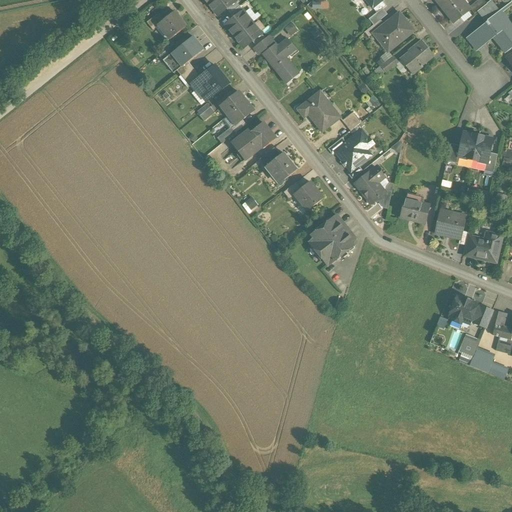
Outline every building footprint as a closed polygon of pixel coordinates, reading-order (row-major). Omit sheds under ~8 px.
[(234,0),(214,0),(209,5),(218,17),(227,10),(236,2),(234,0)] [(384,0),(365,0),(373,9),(384,0)] [(438,0),(437,1),(454,24),(468,12),(458,0),(438,0)] [(482,0),(478,0),(468,8),(474,15),(487,5),(482,0)] [(236,2),(227,10),(230,14),(240,7),(236,2)] [(240,7),(230,14),(234,19),(243,11),(240,7)] [(383,9),(369,20),(374,26),(381,21),(388,15),(383,9)] [(234,19),(225,26),(234,38),(253,23),(243,11),(234,19)] [(180,18),(175,12),(163,21),(160,24),(172,39),(186,28),(179,19),(180,18)] [(487,25),(477,32),(487,44),(493,38),(505,53),(511,47),(511,29),(500,13),(486,24),(487,25)] [(158,14),(147,23),(153,31),(159,26),(158,26),(160,24),(163,21),(158,14)] [(384,26),(373,35),(374,36),(382,46),(387,42),(393,50),(414,32),(399,14),(384,26)] [(374,26),(365,34),(369,39),(374,36),(373,35),(384,26),(381,21),(374,26)] [(253,23),(234,38),(244,49),(252,42),(262,35),(253,23)] [(292,36),(299,29),(292,23),(285,29),(292,36)] [(477,32),(468,39),(477,51),(487,44),(477,32)] [(262,35),(252,42),(256,47),(265,39),(262,35)] [(174,53),(171,54),(171,55),(181,67),(182,68),(188,63),(203,51),(193,37),(174,53)] [(256,47),(254,49),(259,56),(263,53),(274,44),(269,37),(265,39),(256,47)] [(277,48),(274,44),(263,53),(270,62),(269,63),(287,85),(299,75),(284,56),(294,47),(288,40),(277,48)] [(415,50),(401,61),(413,76),(422,68),(421,67),(434,57),(422,42),(414,49),(415,50)] [(170,48),(159,57),(163,62),(163,61),(171,55),(171,54),(174,53),(170,48)] [(181,67),(171,55),(163,61),(173,74),(176,72),(176,71),(181,67)] [(188,63),(182,68),(181,67),(176,71),(176,72),(180,77),(192,68),(188,63)] [(200,78),(190,86),(191,87),(195,92),(198,90),(207,101),(217,93),(218,94),(230,85),(215,66),(200,78)] [(192,68),(180,77),(184,82),(196,73),(192,68)] [(196,73),(184,82),(189,88),(191,87),(190,86),(200,78),(196,73)] [(207,101),(198,90),(195,92),(191,95),(201,106),(207,101)] [(320,92),(298,110),(304,119),(310,114),(315,120),(313,122),(322,134),(341,119),(320,92)] [(239,93),(221,107),(228,117),(246,102),(239,93)] [(246,102),(228,117),(236,126),(254,111),(246,102)] [(210,108),(199,117),(204,122),(215,114),(210,108)] [(353,114),(342,122),(350,132),(361,124),(353,114)] [(263,123),(246,136),(245,134),(231,145),(245,162),(261,148),(263,150),(276,140),(263,123)] [(228,130),(217,139),(222,145),(233,136),(228,130)] [(346,144),(335,152),(336,154),(350,171),(351,173),(358,167),(371,157),(362,145),(368,140),(362,131),(346,144)] [(478,137),(464,133),(461,147),(458,158),(459,158),(473,161),(478,137)] [(493,140),(478,137),(473,161),(486,164),(487,164),(490,154),(493,140)] [(342,139),(328,149),(333,156),(336,154),(335,152),(346,144),(342,139)] [(461,147),(451,145),(449,150),(446,162),(458,165),(459,158),(458,158),(461,147)] [(274,149),(259,161),(265,169),(280,156),(274,149)] [(280,156),(265,169),(272,177),(274,175),(279,180),(286,175),(288,178),(297,171),(283,154),(280,156)] [(497,155),(490,154),(487,164),(486,164),(485,171),(494,173),(497,155)] [(358,167),(351,173),(350,171),(347,173),(352,180),(362,172),(358,167)] [(376,168),(356,185),(363,194),(363,197),(366,198),(371,205),(377,200),(385,193),(385,192),(378,184),(384,178),(376,168)] [(323,200),(310,183),(301,190),(294,196),(294,197),(307,212),(323,200)] [(296,184),(283,194),(288,201),(294,197),(294,196),(301,190),(296,184)] [(387,191),(385,192),(385,193),(377,200),(379,202),(379,203),(384,209),(388,210),(392,192),(387,191)] [(243,205),(249,213),(259,206),(253,197),(243,205)] [(429,207),(406,201),(401,219),(409,221),(410,218),(425,222),(429,207)] [(455,218),(443,215),(441,222),(439,222),(436,235),(445,238),(446,235),(460,238),(461,239),(462,232),(465,217),(456,215),(455,218)] [(346,229),(337,217),(312,237),(314,240),(309,244),(328,267),(353,247),(350,244),(355,240),(349,232),(347,233),(345,230),(346,229)] [(468,233),(462,232),(461,239),(460,238),(459,245),(465,247),(467,238),(468,233)] [(487,242),(478,240),(474,258),(473,259),(496,264),(502,237),(489,234),(487,242)] [(478,240),(467,238),(465,247),(463,255),(474,258),(478,240)] [(477,305),(457,297),(455,301),(452,303),(451,305),(452,308),(449,317),(453,319),(452,321),(461,325),(464,318),(471,321),(476,307),(477,305)] [(476,307),(471,321),(475,322),(480,309),(476,307)] [(492,312),(481,307),(480,309),(475,322),(474,324),(486,329),(492,312)] [(507,315),(499,313),(495,327),(503,329),(507,315)] [(447,321),(440,318),(437,327),(444,330),(447,321)] [(511,331),(503,329),(495,327),(493,336),(500,338),(511,341),(511,338),(511,335),(511,336),(511,334),(511,331)] [(463,352),(474,357),(477,349),(480,344),(476,342),(465,338),(460,351),(463,352)] [(511,341),(500,338),(496,352),(510,356),(511,347),(511,341)] [(494,356),(477,349),(471,366),(470,367),(487,374),(494,356)] [(459,361),(471,366),(474,357),(463,352),(459,361)] [(504,380),(508,369),(492,363),(487,374),(504,380)]
